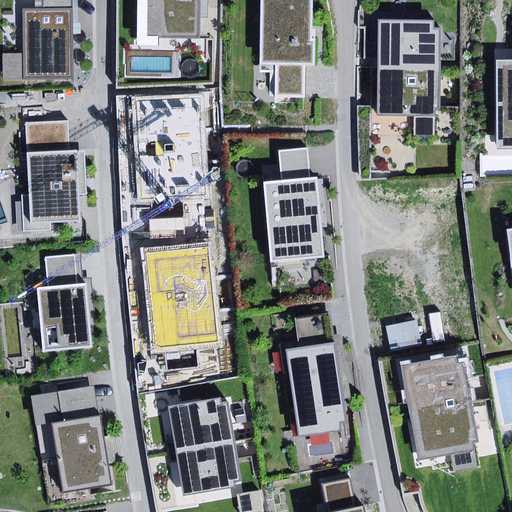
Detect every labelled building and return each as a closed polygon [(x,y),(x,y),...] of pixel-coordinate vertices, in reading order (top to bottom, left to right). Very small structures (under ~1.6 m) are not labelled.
[(43,0),(44,9),(72,9),(71,0),(43,0)] [(200,0),(144,0),(144,37),(200,38),(200,0)] [(314,0),(259,0),(259,73),(276,73),(276,97),(304,97),(305,70),(314,70),(314,0)] [(74,78),(72,9),(44,9),(27,10),(28,53),(28,78),(74,78)] [(434,21),(379,20),(378,64),(441,65),(442,29),(434,28),(434,21)] [(28,78),(28,53),(3,53),(3,79),(28,78)] [(511,61),(497,61),(497,149),(511,148),(511,61)] [(441,65),(378,64),(378,115),(434,115),(434,106),(441,106),(441,65)] [(200,99),(134,102),(140,199),(206,196),(200,99)] [(27,124),(28,153),(69,151),(68,121),(27,124)] [(279,151),(282,181),(311,179),(308,148),(279,151)] [(77,195),(76,151),(69,151),(28,153),(31,222),(79,220),(77,195)] [(85,151),(76,151),(77,195),(87,195),(85,151)] [(282,181),(264,183),(272,262),(325,257),(317,178),(311,179),(282,181)] [(207,246),(144,252),(154,349),(217,342),(207,246)] [(46,258),(49,288),(78,285),(75,255),(46,258)] [(49,288),(37,289),(43,352),(93,347),(87,284),(78,285),(49,288)] [(295,319),(299,347),(333,343),(329,315),(295,319)] [(390,348),(424,343),(420,317),(387,321),(390,348)] [(299,347),(286,349),(298,438),(340,433),(338,422),(347,421),(337,342),(333,343),(299,347)] [(457,357),(402,367),(410,414),(472,403),(464,362),(458,364),(457,357)] [(59,393),(63,423),(98,418),(93,387),(59,393)] [(63,423),(59,393),(31,397),(36,427),(53,424),(63,423)] [(220,399),(169,408),(176,450),(235,440),(228,402),(221,403),(220,399)] [(472,403),(410,414),(419,461),(450,455),(474,450),(472,441),(478,440),(472,403)] [(53,424),(59,458),(105,450),(103,438),(100,417),(98,418),(63,423),(53,424)] [(112,437),(103,438),(105,450),(107,465),(116,464),(112,437)] [(235,440),(176,450),(183,496),(235,488),(234,482),(242,481),(235,440)] [(64,492),(111,484),(107,465),(105,450),(59,458),(64,492)] [(474,450),(450,455),(454,472),(478,468),(474,450)] [(363,511),(363,508),(355,509),(349,480),(323,485),(329,511),(363,511)] [(260,491),(237,495),(239,511),(259,511),(263,511),(260,491)]
